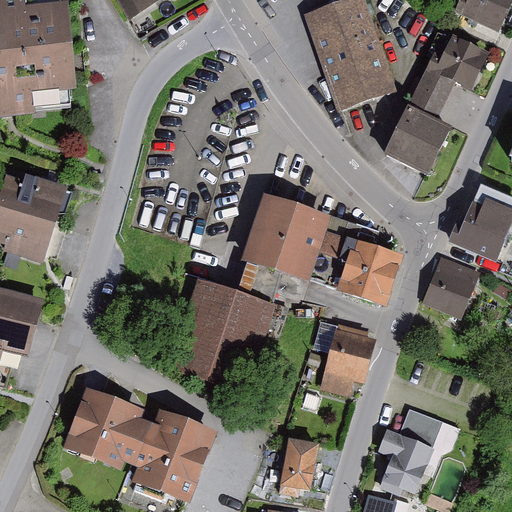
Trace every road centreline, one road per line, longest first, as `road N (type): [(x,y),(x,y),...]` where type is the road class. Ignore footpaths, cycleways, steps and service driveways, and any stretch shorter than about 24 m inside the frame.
road 1 (residential): [(240,11),(185,46),(149,83),(71,341),(1,511)]
road 2 (residential): [(240,11),(326,140),(434,239)]
road 3 (residential): [(434,239),(372,384),(337,511)]
road 4 (residential): [(511,69),(434,239)]
